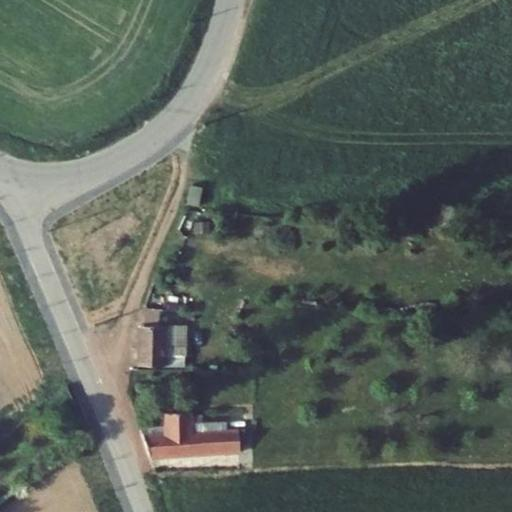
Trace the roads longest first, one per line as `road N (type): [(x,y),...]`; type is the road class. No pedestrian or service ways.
road 1 (residential): [(5,168),(144,511)]
road 2 (unknown): [(175,116),(183,160),(175,207),(110,427)]
road 3 (unclassified): [(229,0),(203,76),(160,130),(69,173),(5,168)]
